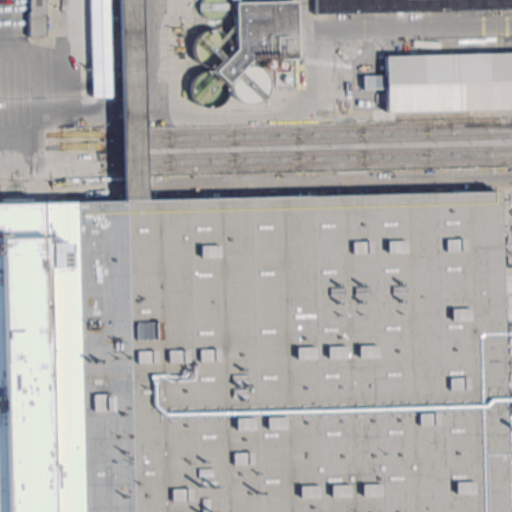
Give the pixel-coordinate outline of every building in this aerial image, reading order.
[(511,0),(28,0),(29,11),(27,13),(27,36),(44,36),(42,0),(87,0),(90,97),(110,97),(107,0),(313,0),(314,14),(511,9),(511,0)] [(114,0),(137,0),(142,200),(120,200),(114,0)] [(294,60),(293,1),(232,2),(233,69),(190,70),(191,105),(225,105),(225,77),(237,77),(237,61),(294,60)] [(511,53),(383,54),(384,111),(511,110),(511,53)] [(503,511),(494,192),(142,200),(120,200),(0,203),(0,511),(503,511)]
